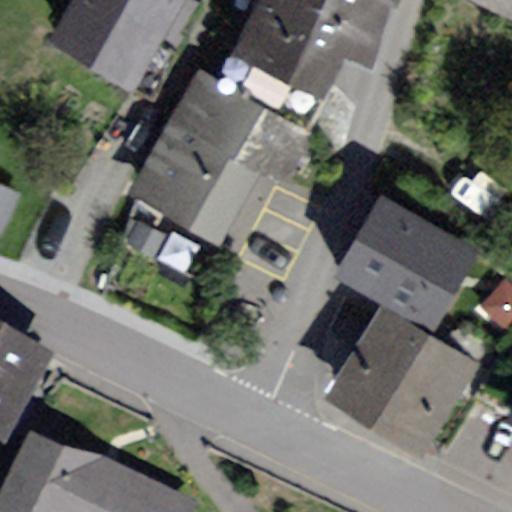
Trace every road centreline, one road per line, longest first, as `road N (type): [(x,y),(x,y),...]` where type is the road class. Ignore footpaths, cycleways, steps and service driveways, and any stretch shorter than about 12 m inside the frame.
road 1 (residential): [(410,0),(345,209),(258,424)]
road 2 (tertiary): [(0,300),(258,424)]
road 3 (tertiary): [(258,424),(440,511)]
